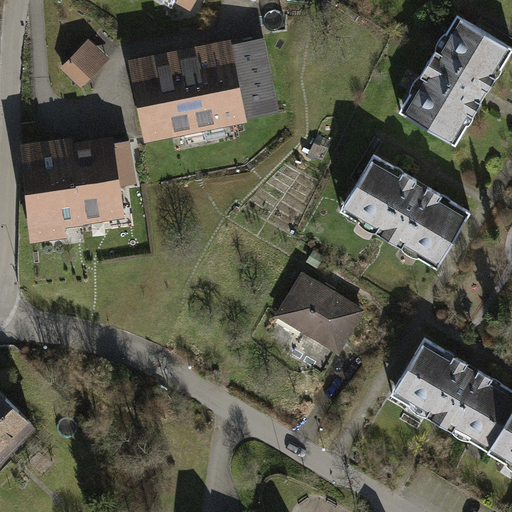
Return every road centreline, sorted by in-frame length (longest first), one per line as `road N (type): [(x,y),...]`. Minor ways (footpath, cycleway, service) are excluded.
road 1 (residential): [(0,311),(126,349),(410,511)]
road 2 (residential): [(18,0),(0,297)]
